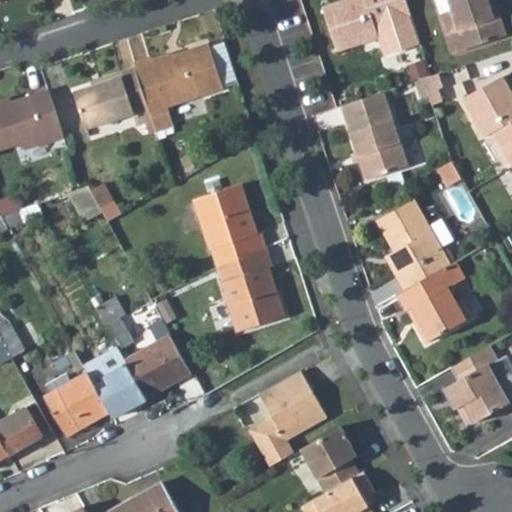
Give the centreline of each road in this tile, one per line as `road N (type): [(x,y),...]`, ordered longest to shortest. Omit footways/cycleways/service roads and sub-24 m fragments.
road 1 (residential): [(497,511),(447,483),(372,356),(249,0)]
road 2 (residential): [(0,55),(192,0)]
road 3 (residential): [(0,501),(135,449)]
